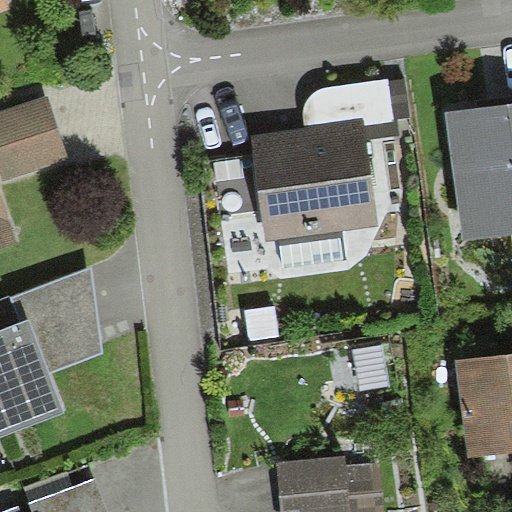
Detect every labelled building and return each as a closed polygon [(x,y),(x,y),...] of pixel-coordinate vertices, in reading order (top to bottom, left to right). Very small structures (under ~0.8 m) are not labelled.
[(0,0),(0,13),(10,10),(6,0),(0,0)] [(404,78),(389,80),(395,119),(399,119),(409,117),(404,78)] [(303,116),(304,128),(362,122),(363,126),(395,122),(395,119),(389,80),(327,86),(321,88),(316,90),(312,95),(309,98),(307,101),(305,105),(304,109),(303,116)] [(47,95),(0,111),(0,173),(3,181),(69,159),(47,95)] [(511,103),(446,112),(463,240),(511,233),(511,103)] [(401,135),(399,119),(395,119),(395,122),(363,126),(365,139),(401,135)] [(342,231),(378,226),(365,139),(363,126),(362,122),(304,128),(252,135),(266,240),(278,239),(342,231)] [(0,250),(18,244),(0,190),(0,250)] [(345,260),(342,231),(278,239),(282,268),(345,260)] [(12,297),(21,322),(29,318),(50,374),(101,354),(91,268),(12,297)] [(12,297),(0,301),(0,329),(21,322),(12,297)] [(0,329),(0,435),(65,411),(50,374),(29,318),(21,322),(0,329)] [(385,344),(353,349),(360,392),(392,387),(385,344)] [(511,353),(455,361),(467,457),(511,451),(511,353)] [(346,456),(277,462),(281,511),(383,511),(379,463),(347,466),(346,456)] [(24,505),(26,511),(106,511),(95,480),(24,505)]
